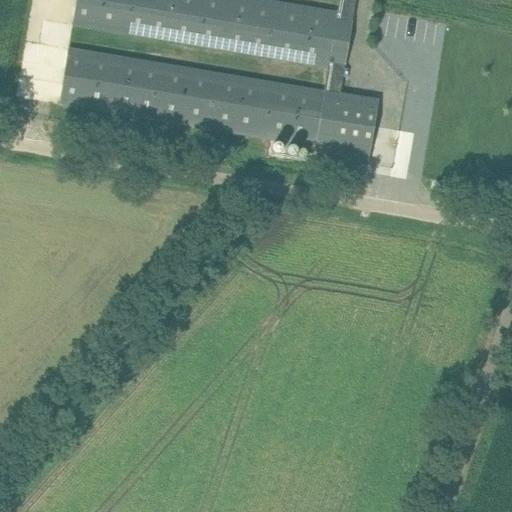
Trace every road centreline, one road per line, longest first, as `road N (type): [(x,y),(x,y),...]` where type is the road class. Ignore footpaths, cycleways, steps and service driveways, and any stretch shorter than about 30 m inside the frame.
road 1 (track): [(511,229),(0,142)]
road 2 (unclassified): [(441,511),(511,307)]
